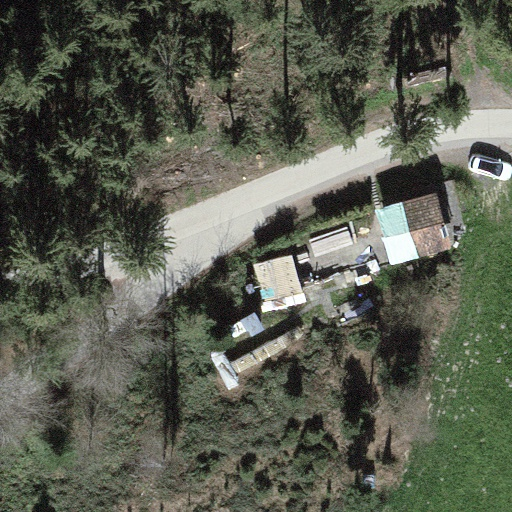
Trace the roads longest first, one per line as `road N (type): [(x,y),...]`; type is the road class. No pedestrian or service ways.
road 1 (track): [(180,222),(441,130),(511,122)]
road 2 (track): [(180,222),(158,287),(0,414)]
road 3 (track): [(0,279),(180,222)]
